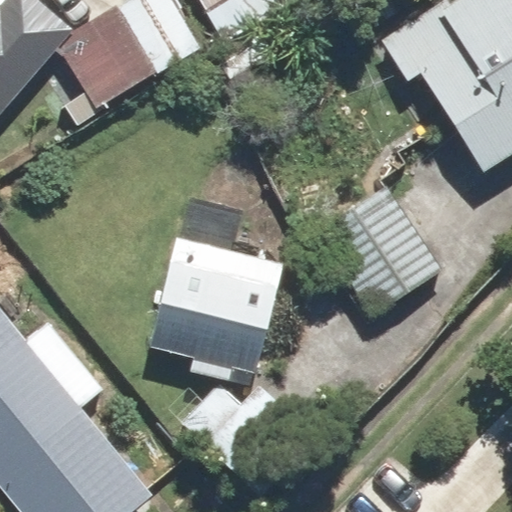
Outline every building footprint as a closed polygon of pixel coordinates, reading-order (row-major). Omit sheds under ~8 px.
[(0,0),(0,118),(72,31),(32,0),(0,0)] [(179,0),(138,0),(58,53),(96,112),(206,40),(179,0)] [(196,0),(220,40),(289,0),(196,0)] [(511,0),(446,0),(394,32),(479,173),(511,153),(511,0)] [(365,318),(437,270),(385,193),(313,242),(365,318)] [(276,266),(177,241),(150,347),(250,372),(276,266)] [(0,489),(17,511),(127,511),(144,500),(0,315),(0,489)] [(319,441),(260,391),(207,452),(267,503),(319,441)]
